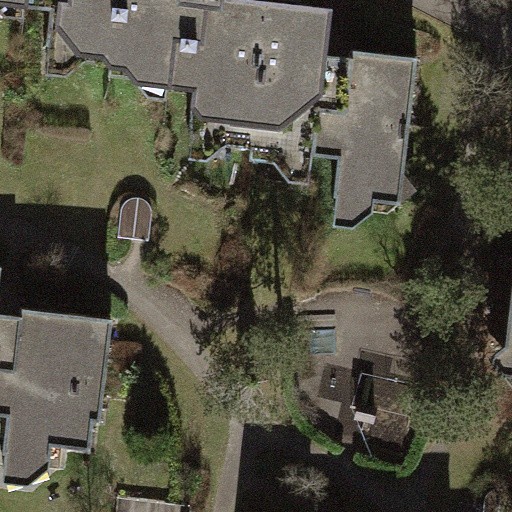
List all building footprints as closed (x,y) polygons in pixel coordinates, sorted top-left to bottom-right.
[(19,0),(19,4),(48,7),(44,41),(111,49),(116,0),(19,0)] [(116,0),(111,49),(110,60),(166,66),(164,83),(190,86),(186,125),(249,132),(263,0),(116,0)] [(330,5),(279,0),(263,0),(249,132),(248,145),(336,155),(332,191),(399,199),(415,186),(401,173),(414,52),(350,45),(349,54),(325,52),(330,5)] [(511,285),(506,344),(489,357),(503,374),(511,374),(511,285)] [(0,412),(6,413),(2,448),(49,454),(51,442),(88,447),(91,417),(100,418),(111,315),(18,304),(17,313),(0,310),(0,412)]
